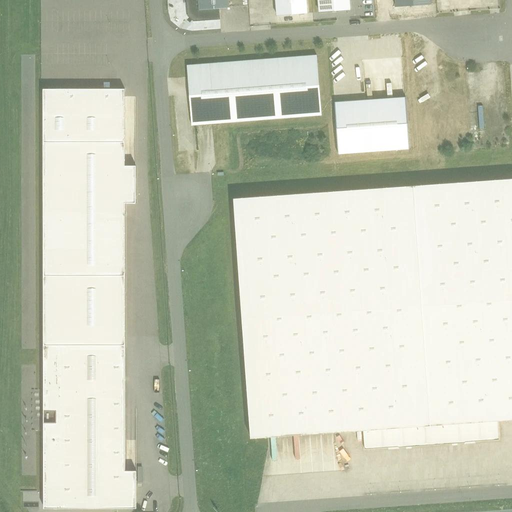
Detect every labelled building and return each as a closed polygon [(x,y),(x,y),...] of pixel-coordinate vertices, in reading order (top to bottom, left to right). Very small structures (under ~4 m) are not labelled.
[(219,20),(218,9),(226,8),(225,0),(184,0),(186,16),(193,22),(219,20)] [(306,0),(274,0),(275,17),(308,15),(306,0)] [(348,0),(316,0),(318,14),(350,11),(348,0)] [(319,116),(314,55),(188,67),(193,127),(319,116)] [(42,92),(46,508),(132,508),(131,471),(122,471),(120,200),(133,200),(133,164),(121,164),(120,92),(42,92)] [(341,160),(410,155),(406,103),(337,108),(341,160)] [(511,176),(235,195),(253,437),(363,430),(497,421),(511,419),(511,176)] [(497,421),(363,430),(364,448),(498,439),(497,421)]
